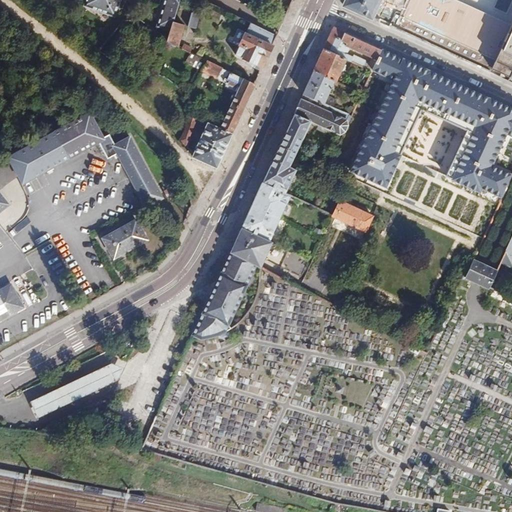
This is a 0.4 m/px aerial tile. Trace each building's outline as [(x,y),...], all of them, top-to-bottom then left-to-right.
[(120,0),(86,0),(84,7),(113,17),(120,0)] [(174,23),(180,0),(156,0),(155,6),(163,9),(158,28),(171,32),(174,23)] [(189,28),(197,0),(180,0),(174,23),(185,27),(189,28)] [(511,0),(345,0),(343,5),(371,18),(379,0),(511,0),(511,22),(490,73),(511,82),(511,0)] [(391,23),(396,12),(392,10),(390,13),(383,10),(380,17),(391,23)] [(185,27),(174,23),(171,32),(169,40),(168,42),(179,48),(185,27)] [(270,52),(276,38),(249,25),(235,56),(262,69),(270,52)] [(371,72),(376,60),(381,49),(354,37),(334,28),(323,50),(346,60),(348,61),(371,72)] [(388,77),(345,172),(440,218),(483,239),(511,176),(511,108),(381,49),(371,72),(388,77)] [(346,60),(323,50),(318,61),(313,72),(334,81),(335,82),(340,72),(344,71),(346,66),(343,65),(346,60)] [(249,98),(254,86),(219,68),(208,62),(202,70),(204,72),(201,76),(208,80),(211,76),(226,84),(225,87),(237,93),(222,127),(216,125),(214,128),(232,136),(249,98)] [(309,81),(303,95),(322,104),(328,106),(332,98),(327,96),(334,81),(313,72),(309,81)] [(293,116),(309,124),(338,138),(343,136),(346,128),(344,124),(348,116),(345,114),(328,106),(322,104),(303,95),(293,116)] [(351,117),(354,109),(351,107),(347,109),(345,114),(348,116),(351,117)] [(130,138),(116,146),(110,136),(103,139),(90,115),(10,160),(24,187),(104,141),(109,150),(115,147),(147,208),(164,199),(130,138)] [(183,122),(180,133),(176,142),(187,150),(194,135),(196,136),(199,130),(197,129),(198,125),(201,126),(202,123),(184,115),(183,122)] [(309,124),(293,116),(256,196),(245,220),(239,233),(230,253),(254,265),(258,267),(263,258),(299,277),(308,259),(271,240),(290,198),(284,196),(286,194),(295,173),(288,169),(309,124)] [(224,153),(232,136),(214,128),(208,125),(194,155),(193,158),(211,167),(216,169),(224,153)] [(0,215),(10,208),(0,196),(0,215)] [(334,217),(367,232),(379,207),(369,202),(364,212),(343,202),(341,201),(334,217)] [(148,241),(137,220),(103,239),(114,259),(148,241)] [(511,239),(500,265),(511,270),(511,239)] [(254,265),(230,253),(219,277),(217,281),(187,343),(207,341),(223,334),(254,265)] [(485,266),(473,261),(465,279),(475,285),(488,292),(489,289),(497,272),(485,266)] [(0,323),(23,311),(10,287),(0,292),(0,323)] [(313,295),(330,304),(334,297),(316,288),(313,295)] [(116,387),(121,376),(109,373),(27,408),(34,422),(116,387)] [(108,405),(40,435),(91,442),(108,405)]
